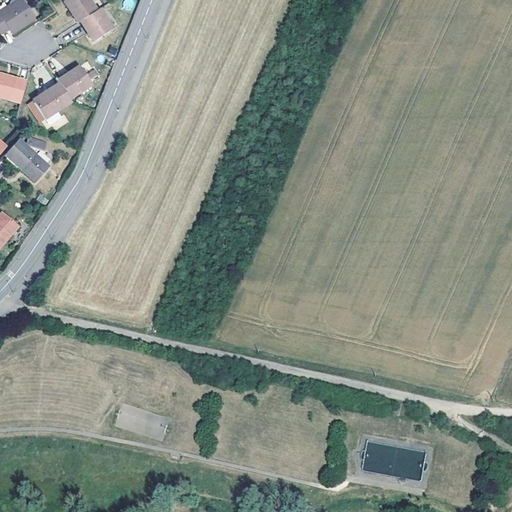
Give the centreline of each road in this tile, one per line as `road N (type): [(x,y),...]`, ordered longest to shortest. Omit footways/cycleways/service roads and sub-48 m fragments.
road 1 (track): [(511,412),(448,406),(18,309),(0,295)]
road 2 (tertiary): [(0,291),(75,186),(151,0)]
